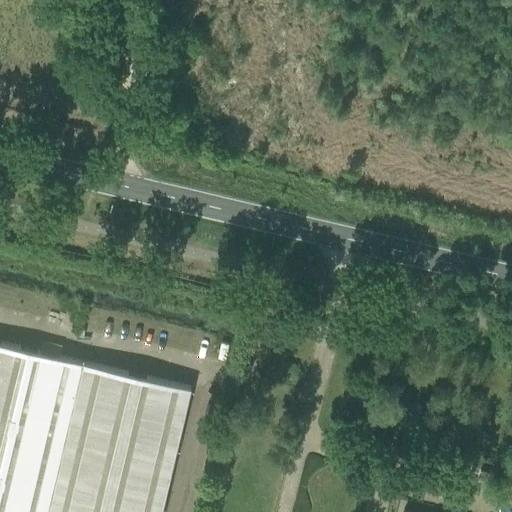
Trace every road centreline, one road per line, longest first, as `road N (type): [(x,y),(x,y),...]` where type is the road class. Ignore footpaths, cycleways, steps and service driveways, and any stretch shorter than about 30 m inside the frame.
road 1 (tertiary): [(511,279),(114,186)]
road 2 (unclassified): [(114,186),(139,65),(129,0)]
